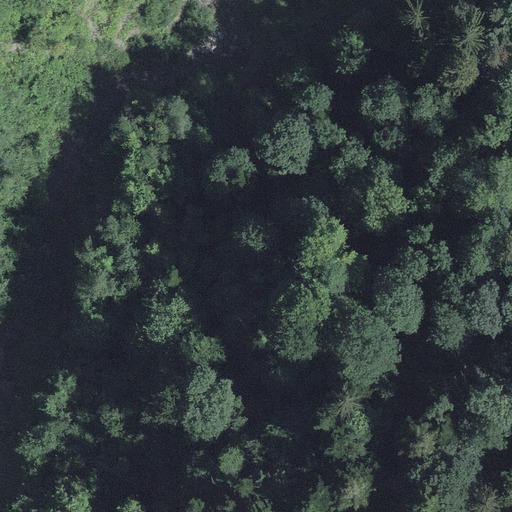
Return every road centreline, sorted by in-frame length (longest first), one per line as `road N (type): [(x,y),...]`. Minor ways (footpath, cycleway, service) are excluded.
road 1 (track): [(333,26),(269,52),(191,181),(199,215),(298,204),(372,237),(471,223),(511,227)]
road 2 (track): [(511,460),(425,480),(391,511)]
